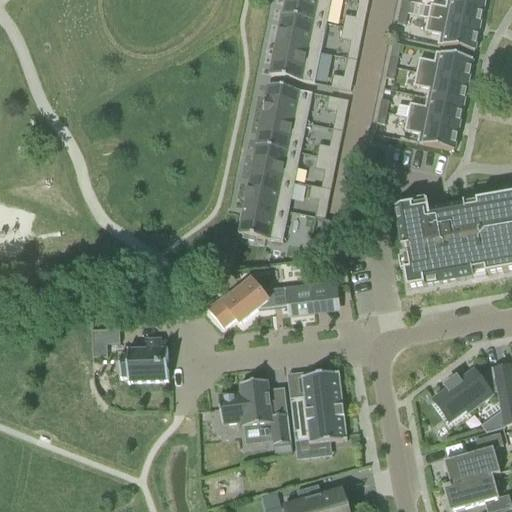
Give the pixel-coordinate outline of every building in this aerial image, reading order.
[(286,0),(283,18),(326,27),(331,0),(286,0)] [(447,0),(447,1),(484,9),(485,0),(447,0)] [(430,7),(427,21),(479,31),(484,9),(447,1),(445,10),(430,7)] [(359,3),(356,14),(366,16),(369,5),(359,3)] [(401,3),(399,15),(407,17),(409,5),(401,3)] [(351,43),(349,50),(359,52),(366,16),(356,14),(355,20),(345,18),(343,30),(341,41),(351,43)] [(399,15),(397,27),(404,28),(407,17),(399,15)] [(326,27),(283,18),(277,47),(320,56),(326,27)] [(427,21),(424,35),(440,38),(438,48),(474,55),(479,31),(427,21)] [(277,47),(271,78),(314,87),(320,56),(277,47)] [(349,50),(347,61),(357,63),(359,52),(349,50)] [(419,61),(416,75),(468,86),(473,62),(436,55),(434,64),(419,61)] [(390,57),(388,69),(396,71),(398,59),(390,57)] [(347,61),(344,73),(354,75),(357,63),(347,61)] [(388,69),(385,81),(393,83),(396,71),(388,69)] [(354,75),(344,73),(343,79),(333,77),(331,89),(350,93),(354,75)] [(429,92),(427,101),(463,108),(468,86),(416,75),(413,89),(429,92)] [(269,88),(262,118),(306,127),(312,96),(269,88)] [(337,112),(335,121),(345,123),(349,102),(329,98),(329,100),(327,110),(337,112)] [(410,106),(407,120),(459,131),(463,108),(427,101),(425,110),(410,106)] [(381,102),(378,114),(386,116),(389,104),(381,102)] [(378,114),(376,126),(384,128),(386,116),(378,114)] [(300,157),(306,127),(262,118),(257,148),(300,157)] [(454,154),(459,131),(407,120),(404,134),(419,137),(416,147),(454,154)] [(335,121),(332,133),(343,135),(345,123),(335,121)] [(332,133),(330,144),(340,146),(343,135),(332,133)] [(325,172),(323,179),(333,181),(340,146),(330,144),(329,149),(319,147),(317,160),(315,170),(325,172)] [(300,157),(257,148),(251,177),(294,186),(300,157)] [(251,177),(245,207),(288,215),(294,186),(251,177)] [(323,179),(321,191),(331,193),(333,181),(323,179)] [(317,208),(327,210),(331,193),(321,191),(312,190),(309,200),(319,201),(317,208)] [(511,198),(499,201),(499,199),(494,200),(494,202),(479,204),(479,203),(477,203),(477,205),(462,207),(461,206),(453,207),(453,208),(449,209),(449,208),(443,209),(443,211),(432,213),(431,211),(428,212),(427,205),(412,207),(412,208),(408,209),(408,208),(395,210),(402,251),(405,251),(406,258),(402,259),(402,261),(403,261),(404,265),(403,265),(408,292),(511,273),(511,198)] [(282,246),(288,215),(245,207),(239,237),(282,246)] [(317,208),(315,220),(322,222),(325,222),(327,210),(317,208)] [(292,241),(311,246),(317,222),(297,218),(292,241)] [(334,225),(327,260),(339,259),(343,258),(349,228),(334,225)] [(331,260),(330,260),(330,263),(332,270),(338,269),(340,269),(342,281),(345,281),(347,280),(343,258),(339,259),(331,260)] [(241,290),(210,316),(221,329),(223,332),(229,328),(236,322),(238,324),(240,327),(257,313),(287,310),(288,316),(315,312),(314,306),(339,304),(337,289),(333,289),(329,290),(328,286),(260,294),(251,283),(241,290)] [(119,333),(91,334),(92,352),(92,361),(103,360),(107,360),(107,353),(107,347),(120,347),(119,333)] [(121,358),(120,358),(120,382),(122,382),(122,381),(128,381),(128,387),(130,387),(130,386),(166,385),(168,385),(168,372),(168,364),(167,351),(165,351),(165,352),(162,352),(161,342),(146,343),(147,353),(129,353),(129,352),(127,353),(127,359),(121,359),(121,358)] [(480,383),(473,373),(460,383),(457,380),(444,389),(447,393),(433,403),(450,425),(467,413),(468,415),(492,398),(490,396),(497,395),(504,430),(511,428),(511,370),(511,368),(493,372),(493,373),(480,383)] [(301,380),(303,396),(289,398),(295,445),(309,444),(309,448),(347,443),(339,376),(301,380)] [(273,448),(291,446),(288,418),(271,420),(267,384),(240,388),(240,396),(218,399),(222,428),(241,425),(242,431),(271,427),(273,448)] [(494,417),(478,428),(484,438),(501,426),(494,417)] [(443,491),(500,476),(493,452),(503,449),(499,437),(475,444),(478,456),(444,465),(451,488),(443,491)] [(291,446),(273,448),(275,458),(292,456),(291,446)] [(443,491),(448,511),(462,511),(484,506),(485,511),(507,511),(511,511),(508,499),(499,501),(492,479),(500,476),(443,491)] [(345,511),(340,494),(321,499),(318,489),(297,495),(299,505),(287,509),(287,511),(345,511)]
